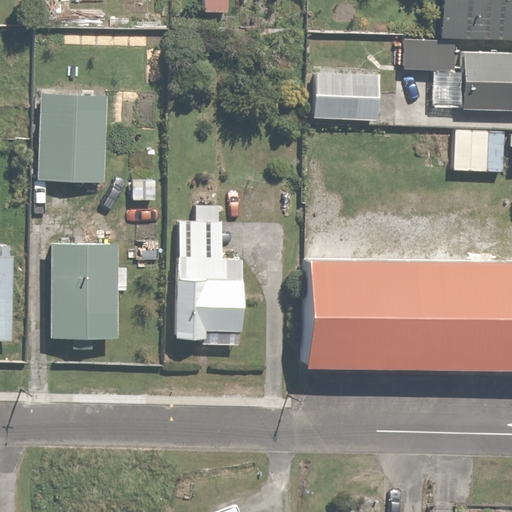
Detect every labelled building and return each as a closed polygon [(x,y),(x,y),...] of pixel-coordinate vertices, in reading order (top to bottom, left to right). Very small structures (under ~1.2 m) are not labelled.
[(229,0),(190,0),(190,10),(229,12),(229,0)] [(511,0),(446,0),(446,41),(511,40),(511,0)] [(511,47),(461,48),(461,119),(511,119),(511,47)] [(380,71),(316,71),(314,71),(314,119),(380,119),(380,71)] [(110,97),(43,94),(39,180),(106,183),(110,97)] [(470,165),(469,184),(511,186),(511,166),(470,165)] [(196,219),(180,219),(174,341),(244,344),(248,258),(222,257),(225,203),(197,202),(196,219)] [(511,228),(310,229),(311,372),(511,370),(511,228)] [(123,242),(54,241),(51,339),(121,341),(123,242)] [(15,258),(0,257),(0,341),(13,342),(15,258)]
